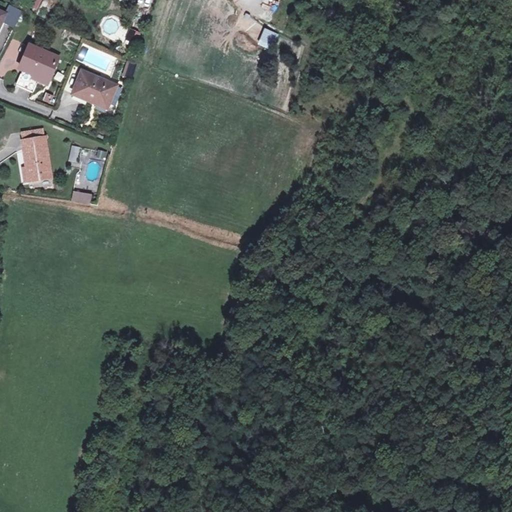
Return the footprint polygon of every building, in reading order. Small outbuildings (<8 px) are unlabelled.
[(36,10),(41,0),(35,0),(31,7),(36,10)] [(0,11),(0,26),(3,21),(15,27),(22,12),(10,6),(6,14),(0,11)] [(257,45),(272,51),(278,33),(264,28),(257,45)] [(129,30),(125,39),(134,43),(138,34),(129,30)] [(14,39),(0,63),(0,76),(5,80),(25,46),(14,39)] [(49,82),(59,58),(29,46),(19,69),(23,71),(16,86),(33,93),(38,81),(39,78),(49,82)] [(116,86),(82,72),(73,95),(92,102),(93,100),(108,106),(116,86)] [(46,93),(43,101),(51,104),(54,96),(46,93)] [(93,100),(92,102),(107,109),(108,106),(93,100)] [(21,132),(22,141),(45,138),(43,129),(21,132)] [(27,168),(29,182),(40,180),(40,179),(51,177),(45,138),(22,141),(27,168)] [(72,146),(68,161),(77,163),(80,148),(72,146)] [(98,150),(97,156),(106,159),(107,153),(98,150)] [(74,193),(72,201),(90,203),(91,196),(74,193)]
